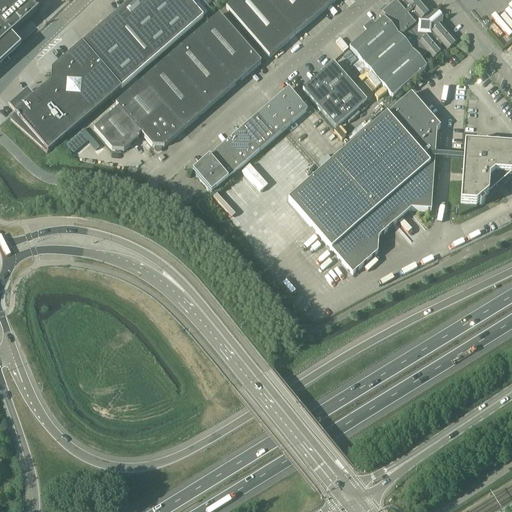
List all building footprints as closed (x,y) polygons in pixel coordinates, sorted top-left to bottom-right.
[(0,0),(0,66),(18,50),(9,39),(52,0),(0,0)] [(46,154),(202,18),(186,0),(125,0),(127,5),(51,71),(50,82),(7,119),(46,154)] [(236,0),(226,9),(269,59),(337,0),(236,0)] [(450,50),(457,44),(440,24),(439,20),(436,16),(433,16),(419,0),(401,0),(402,1),(400,3),(398,1),(394,1),(389,5),(389,9),(384,9),(380,13),(379,17),(383,21),(350,50),(393,99),(426,70),(419,61),(427,54),(431,54),(435,59),(442,52),(438,48),(442,45),(446,45),(450,50)] [(118,109),(94,130),(112,151),(124,152),(138,139),(137,138),(141,135),(151,147),(164,148),(260,65),(219,17),(115,105),(118,109)] [(303,91),(336,129),(366,103),(333,65),(303,91)] [(289,90),(272,104),(291,126),(307,111),(289,90)] [(437,131),(440,129),(411,95),(288,202),(352,276),(377,254),(379,239),(410,211),(431,212),(437,131)] [(272,104),(257,118),(275,139),(291,126),(272,104)] [(257,118),(241,132),(259,153),(275,139),(257,118)] [(241,132),(225,146),(243,167),(259,153),(241,132)] [(225,146),(209,159),(227,181),(243,167),(225,146)] [(511,174),(511,149),(465,146),(461,205),(476,206),(488,196),(490,198),(511,178),(511,177),(510,176),(511,174)] [(227,181),(209,159),(192,173),(211,195),(227,181)]
